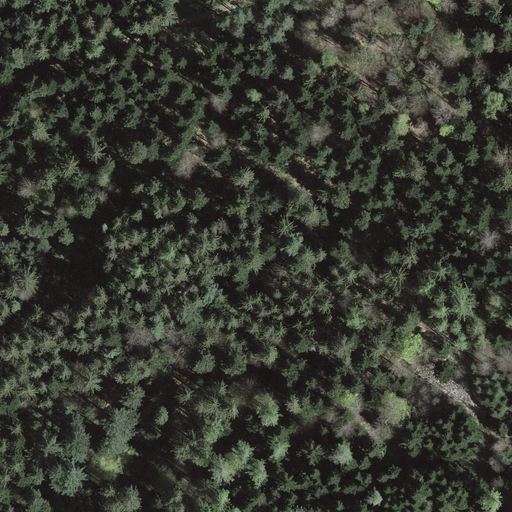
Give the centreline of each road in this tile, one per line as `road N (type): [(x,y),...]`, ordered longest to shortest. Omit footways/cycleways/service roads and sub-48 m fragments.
road 1 (track): [(0,87),(240,0)]
road 2 (track): [(501,511),(463,364),(426,281)]
